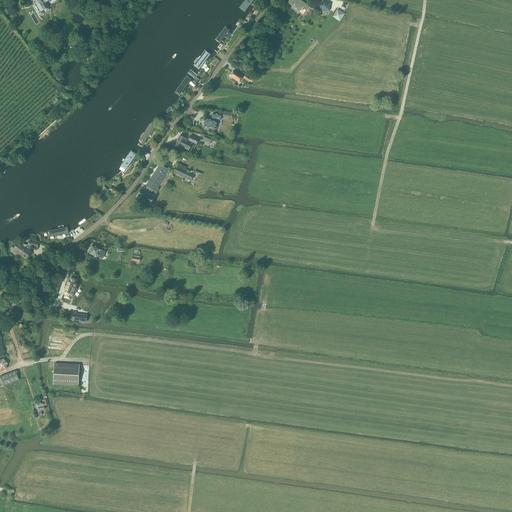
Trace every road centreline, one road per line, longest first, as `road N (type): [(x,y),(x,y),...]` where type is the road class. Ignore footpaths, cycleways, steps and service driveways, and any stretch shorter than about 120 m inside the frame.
road 1 (track): [(511,386),(87,334),(61,360),(84,362),(82,395)]
road 2 (unclassified): [(0,307),(121,199),(272,0)]
road 3 (track): [(425,0),(372,226),(511,243)]
road 4 (track): [(143,511),(7,492)]
